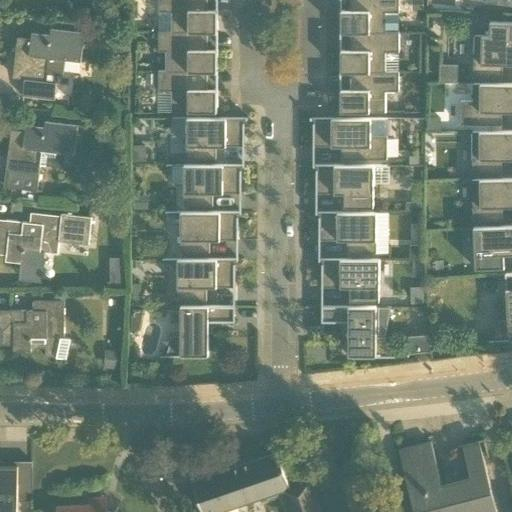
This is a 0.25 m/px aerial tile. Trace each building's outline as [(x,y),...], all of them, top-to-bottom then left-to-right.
[(208,11),(207,0),(159,0),(159,12),(160,12),(160,31),(159,31),(159,32),(208,33),(218,33),(218,11),(208,11)] [(399,12),(399,0),(350,0),(351,11),(340,11),(340,33),(351,33),(399,33),(399,32),(398,32),(398,12),(399,12)] [(511,22),(490,22),(490,36),(475,36),(474,77),(503,78),(503,64),(511,64),(511,22)] [(23,97),(55,100),(58,75),(63,75),(65,60),(81,62),(85,33),(51,29),(50,35),(32,33),(31,39),(18,37),(15,58),(18,58),(15,78),(25,79),(23,97)] [(208,50),(208,33),(159,32),(159,51),(167,52),(166,72),(208,72),(218,72),(218,50),(208,50)] [(399,52),(399,33),(351,33),(351,50),(340,50),(340,72),(357,72),(386,72),(386,52),(399,52)] [(458,82),(458,64),(440,64),(440,82),(458,82)] [(208,90),(208,72),(166,72),(159,72),(159,74),(159,85),(159,91),(172,91),(172,112),(218,112),(218,90),(208,90)] [(399,92),(399,72),(386,72),(357,72),(357,90),(340,90),(340,112),(386,112),(386,92),(399,92)] [(159,85),(159,74),(146,74),(146,85),(159,85)] [(511,84),(473,84),(473,101),(461,101),(460,124),(502,125),(502,112),(511,112),(511,84)] [(442,117),(440,117),(431,117),(427,117),(428,131),(442,130),(442,117)] [(248,118),(187,118),(187,159),(216,159),(216,146),(245,146),(245,120),(248,120),(248,118)] [(371,136),(371,118),(311,118),(311,120),(314,120),(314,146),(342,146),(342,159),(387,160),(388,136),(371,136)] [(64,168),(66,154),(75,155),(78,126),(45,122),(44,128),(26,125),(25,131),(12,130),(9,151),(11,151),(7,187),(38,191),(41,165),(64,168)] [(502,172),(502,159),(511,159),(511,131),(473,132),(473,173),(502,172)] [(132,162),(145,162),(145,147),(132,147),(132,162)] [(425,165),(425,155),(409,155),(409,164),(425,165)] [(245,165),(184,165),(184,206),(213,206),(213,193),(242,193),(242,167),(245,167),(245,165)] [(316,193),(345,193),(345,206),(374,206),(374,165),(313,165),(313,167),(316,167),(316,193)] [(474,221),(503,220),(503,207),(511,206),(511,178),(473,180),(474,221)] [(127,198),(113,197),(113,198),(111,199),(110,200),(108,200),(107,213),(126,214),(127,198)] [(147,197),(132,197),(133,211),(147,210),(147,197)] [(423,212),(423,202),(405,202),(405,212),(423,212)] [(242,212),(181,212),(181,253),(210,253),(210,240),(239,240),(239,214),(242,214),(242,212)] [(319,240),(348,240),(348,253),(377,253),(377,212),(316,212),(316,214),(319,214),(319,240)] [(6,261),(50,266),(51,253),(59,254),(60,242),(88,245),(92,217),(61,213),(61,216),(31,213),(30,222),(6,220),(5,232),(0,231),(0,254),(6,256),(6,261)] [(504,255),(511,254),(511,226),(474,228),(476,269),(505,267),(504,255)] [(422,258),(422,245),(409,245),(409,258),(422,258)] [(239,259),(178,259),(178,300),(207,300),(207,287),(235,287),(235,261),(239,261),(239,259)] [(322,287),(351,287),(350,300),(380,300),(380,259),(319,259),(319,261),(322,261),(322,287)] [(490,340),(490,341),(511,339),(511,273),(505,274),(508,319),(499,320),(495,339),(490,340)] [(110,285),(122,285),(122,274),(110,275),(110,285)] [(424,289),(411,289),(411,306),(424,306),(424,289)] [(71,340),(64,339),(65,301),(33,300),(33,310),(10,310),(10,322),(0,322),(0,345),(14,345),(14,351),(32,351),(31,348),(46,348),(46,355),(67,360),(71,340)] [(235,306),(181,306),(181,336),(171,336),(166,355),(161,355),(161,356),(208,356),(208,355),(209,355),(209,322),(235,322),(235,306)] [(377,336),(377,306),(322,306),(322,322),(349,322),(349,356),(349,357),(396,357),(396,355),(391,355),(386,336),(377,336)] [(132,310),(131,330),(140,330),(143,310),(132,310)] [(408,336),(409,354),(431,351),(430,335),(408,336)] [(106,350),(106,369),(123,369),(123,350),(106,350)] [(414,511),(494,511),(498,511),(483,456),(466,461),(471,477),(455,481),(455,477),(446,479),(447,483),(442,484),(431,442),(399,450),(404,469),(406,469),(412,492),(410,493),(414,511)] [(321,511),(311,480),(291,487),(279,452),(192,482),(202,511),(223,511),(283,491),(289,511),(321,511)] [(0,511),(17,511),(17,502),(26,502),(26,494),(33,494),(32,462),(0,461),(0,511)] [(117,511),(114,511),(110,511),(108,511),(106,511),(103,497),(89,499),(90,505),(56,508),(56,511),(117,511)]
